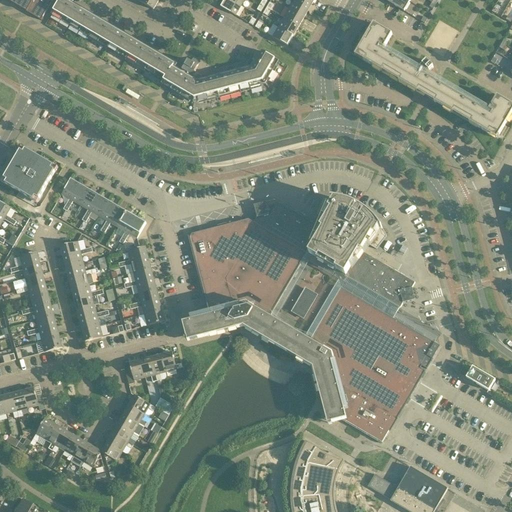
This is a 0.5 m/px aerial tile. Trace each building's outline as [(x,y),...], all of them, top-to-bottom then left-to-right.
[(41,21),(53,0),(8,0),(8,1),(12,4),(41,21)] [(52,16),(95,40),(163,80),(164,79),(165,80),(162,85),(190,101),(191,99),(194,101),(197,100),(197,102),(261,85),(261,83),(264,83),(265,80),(267,81),(278,63),(276,62),(277,60),(262,52),(253,68),(196,83),(186,77),(188,74),(194,72),(200,63),(193,59),(191,62),(188,60),(180,73),(172,68),(174,65),(63,0),(60,0),(52,13),(54,14),(52,16)] [(159,0),(158,0),(139,0),(138,1),(153,10),(159,0)] [(235,16),(241,6),(230,0),(224,0),(220,7),(235,16)] [(314,11),(294,0),(289,9),(304,18),(308,12),(309,12),(310,15),(311,16),(314,11)] [(294,0),(314,11),(317,7),(315,6),(312,6),(311,6),(314,0),(294,0)] [(406,0),(388,0),(388,2),(404,12),(409,2),(406,0)] [(304,18),(289,9),(284,18),(299,27),(304,18)] [(299,27),(284,18),(278,28),(293,37),(299,27)] [(384,49),(389,40),(392,35),(373,24),(355,56),(411,89),(412,92),(415,91),(497,139),(511,112),(511,105),(497,96),(489,110),(427,74),(433,68),(427,61),(418,69),(384,49)] [(293,37),(278,28),(272,38),(287,46),(293,37)] [(39,199),(55,172),(52,169),(54,166),(26,150),(24,153),(20,151),(4,179),(7,181),(5,185),(33,201),(35,197),(39,199)] [(71,201),(80,185),(71,179),(61,195),(69,199),(71,201)] [(90,190),(80,185),(71,201),(69,199),(66,205),(70,207),(73,202),(80,206),(90,190)] [(99,196),(90,190),(80,206),(88,210),(90,211),(99,196)] [(108,201),(99,196),(90,211),(88,210),(85,215),(89,218),(92,213),(99,217),(108,201)] [(321,228),(306,254),(307,254),(348,278),(363,253),(367,244),(376,250),(387,237),(384,232),(381,227),(378,222),(374,218),(370,215),(365,211),(361,208),(356,206),(351,203),(345,202),(340,200),(334,200),(329,199),(323,199),(316,215),(325,220),(321,228)] [(0,201),(0,214),(5,218),(4,220),(9,223),(11,219),(6,216),(11,208),(0,201)] [(118,207),(108,201),(99,217),(107,221),(109,222),(118,207)] [(257,217),(253,223),(306,254),(307,254),(348,278),(400,309),(403,303),(415,300),(412,288),(415,283),(376,260),(363,253),(321,228),(309,221),(274,201),(254,206),(257,217)] [(127,212),(118,207),(109,222),(107,221),(104,226),(107,229),(110,224),(118,228),(127,212)] [(136,218),(127,212),(118,228),(125,232),(127,233),(136,218)] [(146,224),(136,218),(127,233),(125,232),(122,237),(126,240),(129,234),(137,239),(146,224)] [(192,234),(189,238),(190,239),(193,252),(198,270),(202,285),(205,298),(209,314),(194,317),(195,320),(199,335),(231,326),(227,312),(226,309),(247,304),(255,309),(248,321),(249,322),(269,317),(270,316),(300,265),(302,261),(307,254),(306,254),(253,223),(248,220),(229,224),(216,228),(204,231),(203,231),(199,232),(192,234)] [(86,250),(80,251),(78,242),(60,247),(63,258),(81,253),(81,256),(87,254),(86,250)] [(408,248),(403,245),(400,251),(402,253),(404,254),(408,248)] [(128,252),(130,261),(131,263),(148,258),(145,247),(128,252)] [(23,268),(40,264),(37,253),(20,257),(22,266),(23,268)] [(81,256),(81,253),(63,258),(66,269),(83,264),(81,256)] [(133,273),(151,269),(148,258),(131,263),(130,261),(124,262),(125,267),(131,265),(133,273)] [(43,274),(40,264),(23,268),(22,266),(16,268),(17,272),(23,271),(25,279),(43,274)] [(66,269),(69,279),(86,274),(87,277),(92,275),(91,271),(85,272),(83,264),(66,269)] [(136,284),(154,279),(151,269),(133,273),(136,282),(136,284)] [(28,289),(45,285),(43,274),(25,279),(27,287),(28,289)] [(87,277),(86,274),(69,279),(71,289),(89,285),(87,277)] [(139,294),(156,290),(154,279),(136,284),(136,282),(130,283),(131,287),(137,286),(139,294)] [(48,295),(45,285),(28,289),(27,287),(22,289),(23,293),(29,292),(31,300),(48,295)] [(71,289),(74,300),(92,295),(92,298),(98,296),(97,292),(91,293),(89,285),(71,289)] [(341,288),(310,340),(311,341),(316,361),(317,361),(324,349),(332,354),(338,374),(335,375),(320,379),(328,409),(331,408),(332,413),(332,414),(343,420),(348,423),(382,443),(389,431),(390,432),(425,372),(440,346),(435,344),(435,343),(393,319),(341,288)] [(306,289),(294,310),(299,316),(303,319),(315,298),(310,292),(306,289)] [(141,305),(159,300),(156,290),(139,294),(141,303),(141,305)] [(34,310),(51,306),(48,295),(31,300),(33,308),(34,310)] [(92,298),(92,295),(74,300),(77,310),(94,306),(92,298)] [(144,315),(162,311),(159,300),(141,305),(141,303),(135,304),(136,308),(142,307),(144,315)] [(195,320),(183,323),(188,342),(244,328),(313,368),(328,424),(347,420),(335,375),(338,374),(332,354),(324,349),(311,341),(269,317),(255,309),(247,304),(226,309),(227,312),(195,320)] [(54,316),(51,306),(34,310),(33,308),(27,310),(28,314),(34,313),(36,321),(54,316)] [(77,310),(80,321),(97,316),(98,318),(103,317),(102,313),(96,314),(94,306),(77,310)] [(147,326),(159,323),(165,322),(162,311),(144,315),(147,326)] [(36,321),(38,329),(39,331),(56,327),(54,316),(36,321)] [(100,327),(98,318),(97,316),(80,321),(82,331),(100,327)] [(42,342),(59,337),(56,327),(39,331),(38,329),(33,331),(34,335),(40,334),(42,342)] [(85,342),(103,338),(100,327),(82,331),(85,342)] [(45,353),(56,350),(62,348),(59,337),(42,342),(45,353)] [(166,373),(177,370),(182,368),(181,364),(175,365),(172,353),(161,355),(166,373)] [(159,375),(166,373),(161,355),(151,358),(155,376),(157,381),(161,380),(159,375)] [(157,381),(155,376),(151,358),(140,361),(145,378),(151,377),(153,383),(157,381)] [(134,381),(145,378),(140,361),(129,364),(131,371),(125,373),(129,385),(135,384),(134,381)] [(473,367),(466,378),(489,392),(495,381),(473,367)] [(42,395),(36,396),(34,389),(23,392),(28,409),(38,406),(39,411),(46,409),(42,395)] [(21,411),(28,409),(23,392),(13,394),(17,412),(19,418),(23,416),(21,411)] [(19,418),(17,412),(13,394),(2,397),(7,414),(13,413),(14,419),(19,418)] [(153,412),(155,408),(134,396),(129,406),(144,415),(148,409),(153,412)] [(175,406),(178,401),(172,397),(169,402),(175,406)] [(141,420),(144,415),(129,406),(123,415),(139,424),(144,427),(146,423),(141,420)] [(144,427),(139,424),(123,415),(118,424),(139,437),(144,427)] [(45,419),(33,440),(37,442),(40,437),(46,441),(55,425),(45,419)] [(133,446),(139,437),(118,424),(112,434),(128,443),(133,446)] [(52,451),(55,446),(64,430),(55,425),(46,441),(51,444),(48,449),(52,451)] [(161,428),(155,425),(151,431),(154,433),(157,435),(161,428)] [(74,436),(64,430),(55,446),(52,451),(56,453),(59,448),(64,451),(74,436)] [(133,446),(128,443),(112,434),(107,443),(122,452),(126,447),(131,450),(133,446)] [(64,451),(70,455),(67,460),(71,462),(83,441),(74,436),(64,451)] [(19,443),(16,447),(25,453),(31,442),(26,439),(23,445),(19,443)] [(92,447),(83,441),(71,462),(80,468),(83,462),(92,447)] [(293,511),(336,511),(336,510),(336,509),(334,500),(335,500),(334,491),(335,491),(336,482),(338,473),(339,473),(344,461),(329,452),(328,454),(306,441),(300,456),(298,455),(295,471),(294,471),(292,486),(291,486),(292,502),(291,502),(293,511)] [(115,464),(122,452),(107,443),(103,450),(107,467),(115,464)] [(145,445),(142,450),(147,453),(150,448),(145,445)] [(99,451),(92,447),(83,462),(96,470),(104,468),(99,451)] [(37,458),(42,461),(46,455),(41,452),(37,458)] [(44,465),(50,468),(55,460),(49,457),(44,465)] [(368,487),(391,501),(390,502),(407,511),(437,511),(435,511),(448,489),(410,468),(398,489),(375,475),(368,487)] [(66,470),(63,476),(71,480),(73,477),(72,474),(66,470)] [(106,480),(105,474),(96,476),(97,482),(106,480)] [(16,509),(20,511),(35,511),(37,509),(22,500),(16,509)]
